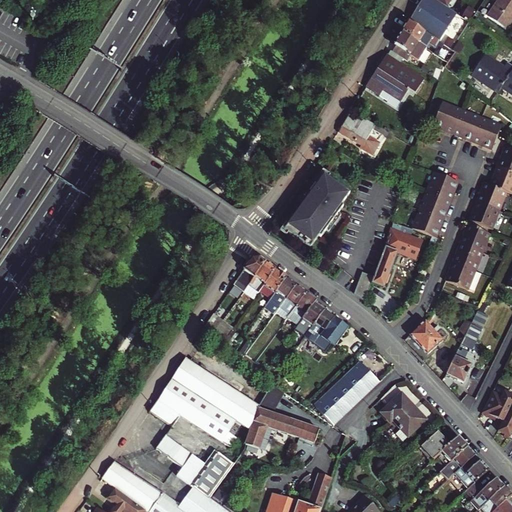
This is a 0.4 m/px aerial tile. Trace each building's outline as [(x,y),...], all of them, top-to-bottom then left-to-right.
[(435,0),(423,0),(408,23),(439,43),(458,14),(449,8),(435,0)] [(435,0),(449,8),(454,0),(435,0)] [(511,19),(511,0),(498,0),(487,17),(505,29),(511,19)] [(402,34),(426,49),(426,50),(429,45),(435,49),(437,46),(441,48),(443,45),(439,43),(408,23),(402,34)] [(404,61),(408,54),(418,60),(426,49),(402,34),(394,45),(396,46),(392,52),(404,61)] [(471,76),(497,93),(501,87),(511,70),(511,66),(506,62),(503,67),(485,55),(471,76)] [(371,90),(380,96),(383,91),(401,102),(408,89),(416,94),(425,79),(386,56),(377,70),(381,73),(371,90)] [(381,73),(377,70),(367,88),(371,90),(381,73)] [(511,70),(501,87),(511,94),(511,70)] [(441,104),(432,127),(452,135),(461,112),(441,104)] [(461,112),(452,135),(464,140),(472,143),(481,120),(461,112)] [(343,126),(338,133),(363,148),(362,150),(373,157),(380,145),(369,138),(373,131),(387,139),(389,135),(351,113),(343,126)] [(472,143),(479,145),(492,150),(501,128),(481,120),(472,143)] [(496,170),(511,175),(511,152),(505,150),(496,170)] [(401,182),(405,176),(393,169),(390,175),(401,182)] [(490,186),(508,194),(511,195),(511,175),(496,170),(490,186)] [(435,173),(427,192),(450,201),(457,182),(435,173)] [(350,193),(324,175),(293,217),(294,218),(286,230),(311,248),(319,236),(321,238),(344,207),(342,205),(350,193)] [(477,203),(500,213),(508,194),(490,186),(485,184),(477,203)] [(420,211),(442,220),(450,201),(427,192),(420,211)] [(493,230),(500,213),(477,203),(470,221),(493,230)] [(413,229),(416,230),(435,238),(442,220),(420,211),(413,229)] [(460,245),(483,255),(491,235),(468,225),(460,245)] [(390,276),(389,274),(397,253),(415,260),(422,242),(391,231),(386,246),(374,278),(372,284),(384,288),(385,285),(387,283),(390,276)] [(453,263),(476,273),(483,255),(460,245),(453,263)] [(246,289),(248,287),(254,278),(267,264),(259,258),(252,259),(237,282),(246,289)] [(453,263),(445,282),(468,291),(469,290),(475,292),(481,275),(476,273),(453,263)] [(259,292),(263,286),(275,270),(267,264),(254,278),(248,287),(258,294),(259,292)] [(263,286),(274,294),(286,278),(275,270),(263,286)] [(362,273),(354,295),(365,303),(372,284),(374,278),(362,273)] [(286,278),(274,294),(267,304),(264,308),(274,315),(286,299),(296,285),(286,278)] [(246,289),(237,282),(234,286),(243,293),(246,289)] [(296,285),(286,299),(296,307),(306,293),(296,285)] [(274,294),(263,286),(259,292),(268,298),(265,302),(267,304),(274,294)] [(258,294),(248,287),(246,289),(243,293),(253,300),(258,294)] [(297,326),(314,303),(317,300),(306,293),(296,307),(287,319),(297,326)] [(314,303),(297,326),(294,330),(305,337),(325,311),(314,303)] [(316,344),(320,338),(335,318),(325,311),(305,337),(304,338),(314,345),(315,345),(316,344)] [(222,322),(213,316),(204,329),(206,330),(213,335),(222,322)] [(319,346),(318,347),(315,345),(314,345),(325,353),(333,342),(336,345),(349,328),(335,318),(320,338),(316,344),(319,346)] [(231,329),(222,322),(213,335),(222,341),(231,329)] [(425,322),(410,336),(427,355),(442,341),(441,339),(445,335),(440,330),(436,334),(433,330),(425,322)] [(460,346),(466,349),(467,345),(476,343),(482,330),(470,325),(460,346)] [(201,336),(209,342),(218,348),(222,341),(213,335),(206,330),(201,336)] [(236,336),(231,332),(223,343),(228,347),(236,336)] [(206,347),(209,342),(201,336),(195,346),(201,350),(204,345),(206,347)] [(461,352),(458,350),(446,375),(463,384),(471,366),(463,362),(467,353),(462,350),(461,352)] [(250,431),(258,404),(186,359),(162,396),(150,413),(172,428),(181,416),(230,448),(237,438),(234,436),(229,432),(238,419),(242,421),(242,423),(241,425),(250,431)] [(249,370),(259,377),(265,369),(255,362),(249,370)] [(333,426),(379,383),(360,363),(314,406),(316,408),(318,411),(333,426)] [(265,369),(259,377),(270,384),(275,376),(265,369)] [(271,385),(258,404),(250,431),(246,444),(259,448),(267,426),(312,442),(316,429),(270,413),(282,392),(271,385)] [(492,393),(481,415),(491,419),(492,417),(503,423),(511,404),(511,403),(511,396),(504,393),(502,397),(492,393)] [(381,414),(382,415),(402,395),(401,394),(381,414)] [(402,395),(382,415),(389,423),(391,420),(398,427),(397,428),(399,430),(395,434),(403,442),(426,421),(402,395)] [(511,404),(503,423),(498,433),(504,436),(503,437),(509,440),(511,433),(511,404)] [(234,436),(241,425),(242,423),(242,421),(238,419),(229,432),(234,436)] [(421,448),(433,461),(441,453),(449,446),(437,433),(421,448)] [(228,511),(210,499),(234,464),(215,450),(205,464),(166,436),(156,450),(182,470),(176,477),(196,492),(184,509),(180,507),(178,510),(174,507),(171,511),(158,502),(161,497),(115,463),(103,480),(146,511),(228,511)] [(441,453),(450,463),(467,447),(461,440),(458,437),(449,446),(441,453)] [(467,447),(450,463),(438,474),(446,482),(454,475),(475,456),(467,447)] [(454,475),(468,489),(476,482),(489,470),(475,456),(454,475)] [(320,511),(331,479),(320,476),(309,506),(277,495),(270,511),(320,511)] [(484,490),(474,499),(471,502),(478,511),(481,508),(504,487),(497,479),(484,490)] [(467,491),(474,499),(484,490),(476,482),(468,489),(467,491)] [(504,487),(481,508),(485,511),(511,511),(511,506),(506,500),(511,495),(504,487)] [(144,511),(114,490),(107,499),(115,506),(110,511),(144,511)] [(267,511),(270,511),(277,495),(274,494),(267,511)] [(366,495),(347,511),(376,511),(379,510),(366,495)] [(174,507),(161,497),(158,502),(171,511),(174,507)]
